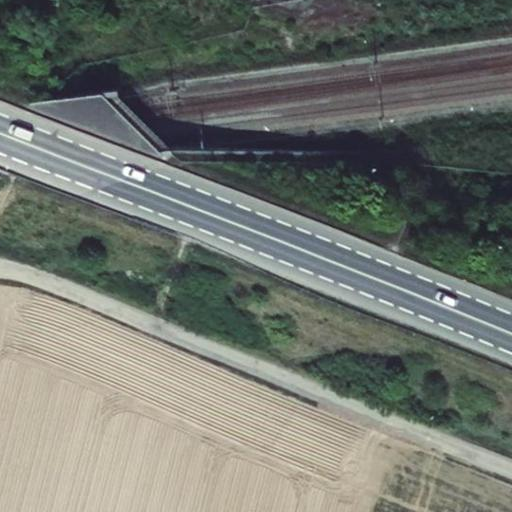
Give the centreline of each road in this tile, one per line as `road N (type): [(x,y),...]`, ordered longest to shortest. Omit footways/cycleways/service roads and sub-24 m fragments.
road 1 (primary): [(0,126),(511,333)]
road 2 (track): [(0,268),(511,471)]
